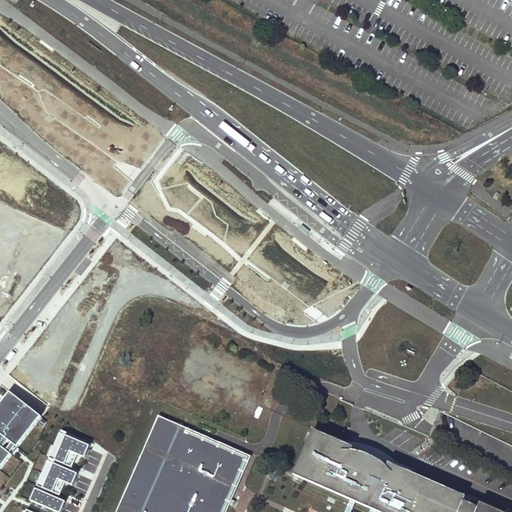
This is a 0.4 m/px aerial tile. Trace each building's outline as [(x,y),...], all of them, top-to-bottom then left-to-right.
[(107,266),(131,278),(138,265),(114,253),(107,266)] [(83,341),(85,334),(75,331),(73,338),(83,341)] [(63,339),(50,376),(65,381),(77,343),(63,339)] [(0,470),(41,418),(9,394),(0,405),(0,470)] [(227,511),(251,456),(159,416),(116,511),(227,511)] [(62,511),(90,441),(61,430),(32,503),(55,511),(62,511)] [(500,511),(481,504),(479,508),(464,501),(466,497),(389,463),(388,466),(381,461),(374,458),(367,455),(361,452),(351,451),(353,448),(314,430),(295,475),(351,500),(356,502),(379,511),(500,511)] [(346,511),(352,511),(356,502),(351,500),(346,511)]
